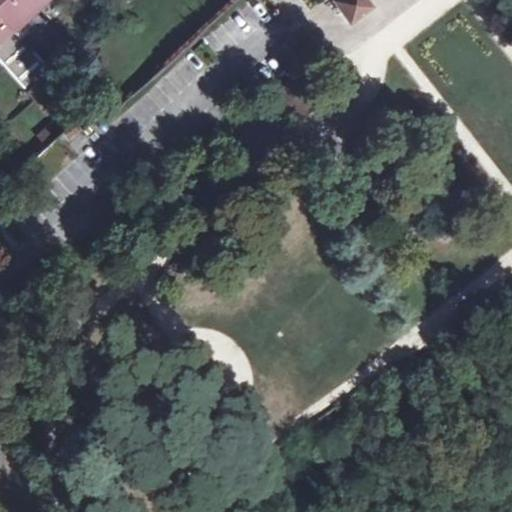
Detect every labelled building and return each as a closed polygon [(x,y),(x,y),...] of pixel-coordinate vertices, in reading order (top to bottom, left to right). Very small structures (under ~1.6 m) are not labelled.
[(0,0),(0,65),(24,93),(42,77),(46,81),(53,73),(11,28),(23,16),(31,9),(40,0),(0,0)] [(87,0),(67,0),(77,10),(87,0)] [(332,0),(346,20),(368,4),(364,0),(332,0)] [(46,25),(31,9),(23,16),(37,32),(46,25)] [(65,32),(58,38),(66,46),(72,40),(65,32)] [(294,80),(280,90),(293,108),(307,98),(294,80)] [(25,146),(34,155),(59,131),(51,122),(25,146)] [(7,165),(15,173),(27,161),(19,153),(7,165)]
